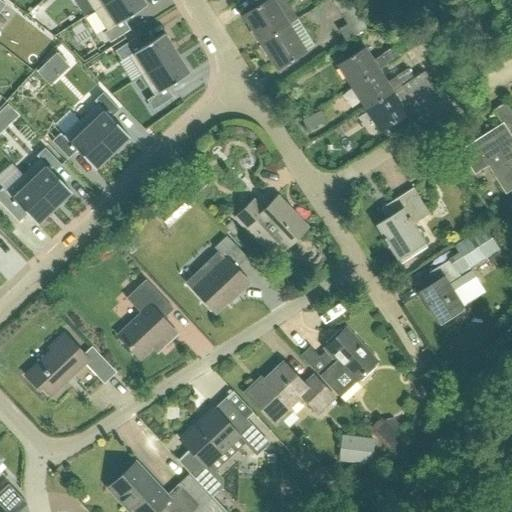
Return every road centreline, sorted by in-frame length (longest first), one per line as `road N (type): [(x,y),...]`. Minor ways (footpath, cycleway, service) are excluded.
road 1 (residential): [(44,452),(72,447),(360,264)]
road 2 (residential): [(0,315),(239,81)]
road 3 (residential): [(315,193),(511,70)]
road 4 (track): [(348,511),(511,357)]
road 5 (residential): [(239,81),(315,193)]
road 6 (residential): [(427,372),(360,264)]
